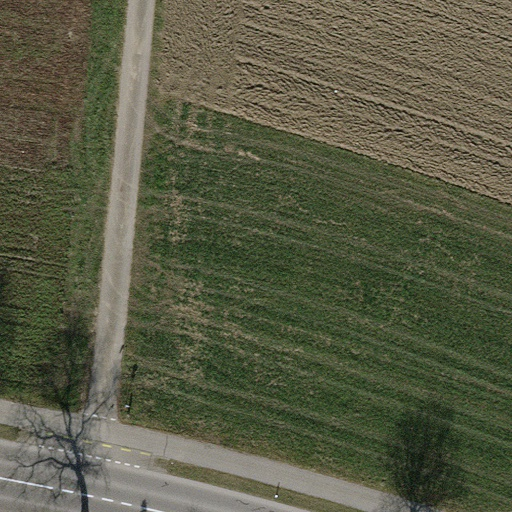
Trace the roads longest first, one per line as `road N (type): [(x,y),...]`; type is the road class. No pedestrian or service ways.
road 1 (track): [(138,0),(100,430),(87,494)]
road 2 (tertiary): [(164,511),(0,477)]
